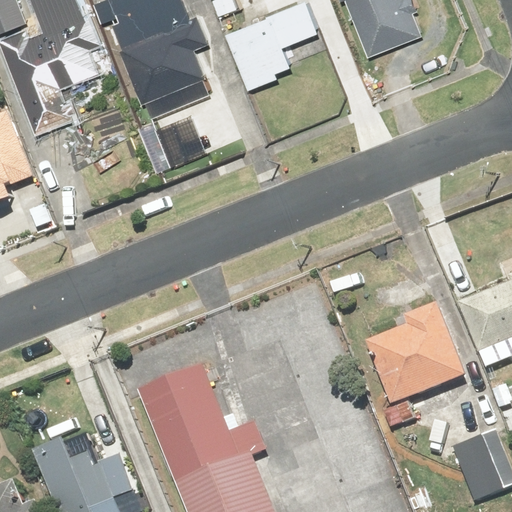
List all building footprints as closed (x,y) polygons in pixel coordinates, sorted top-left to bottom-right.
[(111,41),(94,0),(59,0),(43,7),(49,21),(8,37),(44,128),(81,114),(70,85),(109,70),(99,46),(111,41)] [(98,0),(107,24),(117,20),(155,120),(214,98),(207,78),(214,76),(204,48),(217,43),(206,11),(196,15),(190,0),(98,0)] [(311,0),(303,0),(236,28),(260,85),(291,72),(289,68),(307,60),(299,42),(324,31),(311,0)] [(355,0),(378,55),(429,33),(420,11),(426,9),(422,0),(355,0)] [(0,201),(2,206),(26,197),(22,188),(43,180),(17,112),(0,118),(0,201)] [(511,257),(502,262),(510,283),(467,300),(496,371),(511,364),(511,257)] [(422,418),(415,401),(478,375),(448,302),(413,316),(415,322),(375,339),(401,402),(388,407),(397,429),(422,418)] [(213,362),(148,389),(197,511),(281,511),(259,456),(272,451),(260,421),(240,429),(213,362)] [(511,450),(504,430),(459,448),(480,502),(511,489),(511,450)] [(72,442),(44,452),(66,511),(131,511),(126,496),(142,490),(128,454),(103,463),(98,449),(78,457),(72,442)] [(0,511),(50,511),(45,498),(31,503),(22,479),(0,487),(0,511)]
